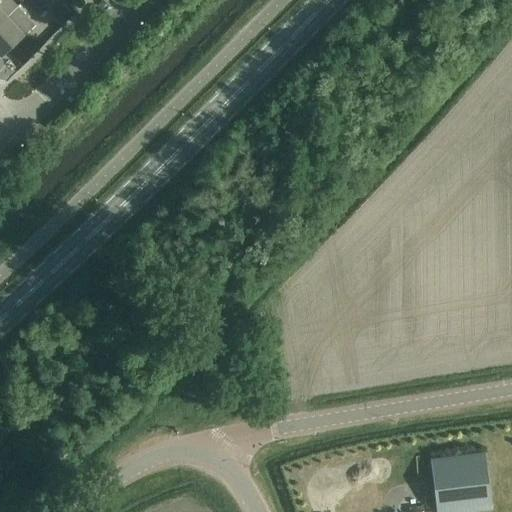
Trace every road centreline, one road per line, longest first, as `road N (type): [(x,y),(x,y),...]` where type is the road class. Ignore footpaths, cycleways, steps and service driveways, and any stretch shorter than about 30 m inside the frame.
road 1 (secondary): [(0,320),(326,0)]
road 2 (tertiary): [(211,459),(231,442),(276,428),(511,389)]
road 3 (residential): [(12,132),(144,0)]
road 4 (tertiary): [(73,511),(157,456),(211,459)]
